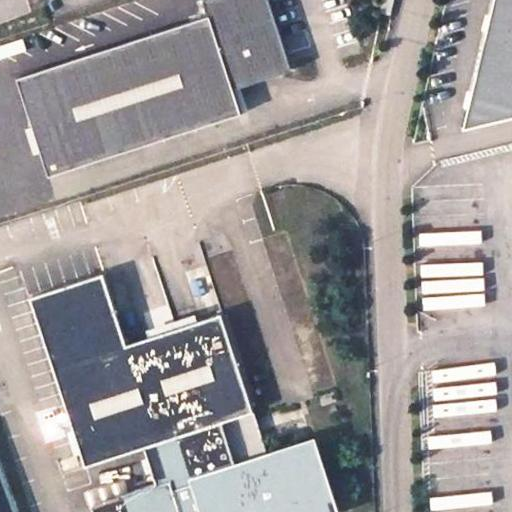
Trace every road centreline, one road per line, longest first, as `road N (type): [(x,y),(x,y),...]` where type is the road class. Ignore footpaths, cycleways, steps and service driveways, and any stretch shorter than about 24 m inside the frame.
road 1 (residential): [(420,0),(386,175),(402,511)]
road 2 (unknown): [(10,201),(338,90)]
road 3 (unknown): [(305,0),(338,90),(401,81)]
